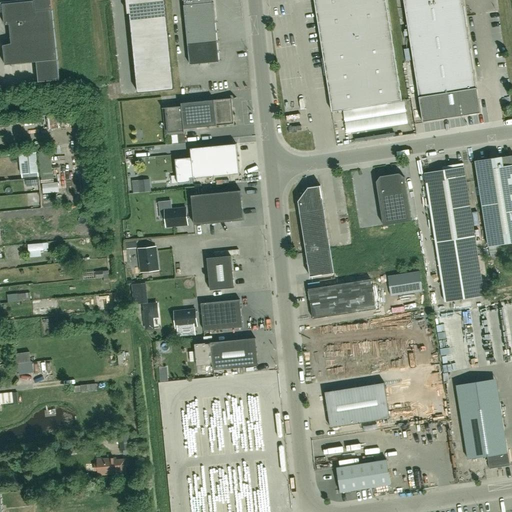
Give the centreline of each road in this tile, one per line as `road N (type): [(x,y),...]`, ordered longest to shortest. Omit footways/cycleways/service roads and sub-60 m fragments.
road 1 (unclassified): [(273,168),(302,482),(317,507),(336,511)]
road 2 (unclassified): [(273,168),(511,131)]
road 3 (unclassified): [(255,0),(273,168)]
road 4 (unclassified): [(348,511),(511,486)]
